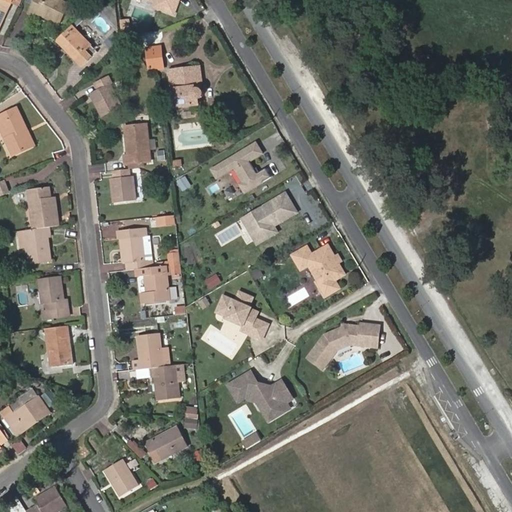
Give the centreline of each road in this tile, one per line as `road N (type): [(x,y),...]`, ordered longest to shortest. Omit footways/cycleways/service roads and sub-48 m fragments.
road 1 (residential): [(215,0),(511,498)]
road 2 (residential): [(511,439),(243,0)]
road 3 (residential): [(0,61),(20,67),(78,145),(106,391),(99,411),(56,443)]
